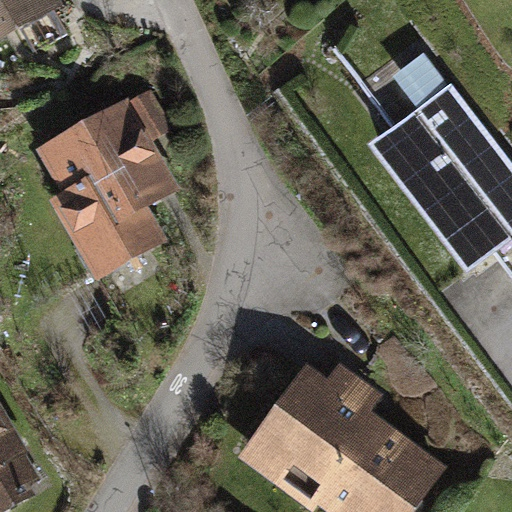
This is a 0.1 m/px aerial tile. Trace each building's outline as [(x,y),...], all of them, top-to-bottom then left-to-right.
[(0,0),(0,29),(51,0),(50,0),(0,0)] [(511,170),(451,91),(382,144),(476,267),(511,238),(511,170)] [(148,98),(48,155),(74,199),(61,206),(81,240),(87,237),(107,270),(156,241),(137,207),(159,195),(141,163),(151,157),(143,143),(166,130),(148,98)] [(366,420),(305,376),(253,448),(288,474),(297,462),(325,483),(317,495),(339,511),(395,511),(410,492),(419,500),(439,473),(378,429),(372,438),(359,429),(366,420)] [(0,457),(4,455),(23,487),(36,480),(16,446),(11,449),(0,430),(0,457)]
